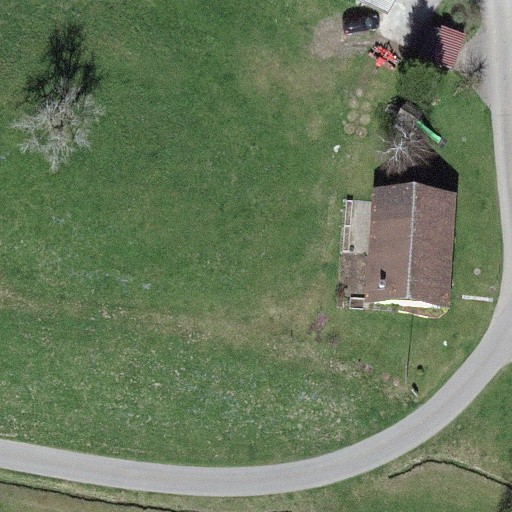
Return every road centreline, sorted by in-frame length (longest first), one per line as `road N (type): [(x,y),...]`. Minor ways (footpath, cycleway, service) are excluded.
road 1 (track): [(0,457),(178,490),(312,477),(430,424),(511,329)]
road 2 (track): [(511,214),(497,0)]
